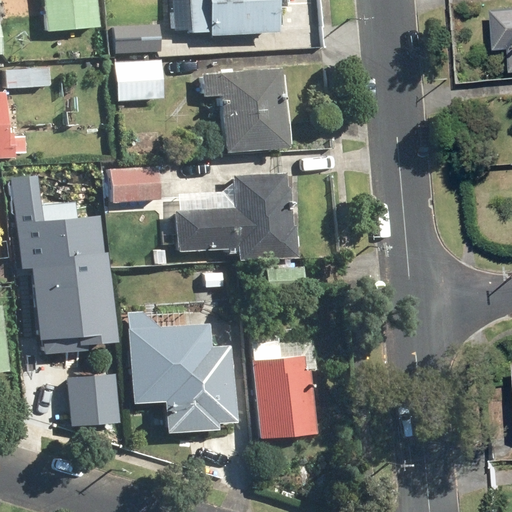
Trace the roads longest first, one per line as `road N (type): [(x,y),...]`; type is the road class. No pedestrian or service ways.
road 1 (residential): [(388,0),(413,302)]
road 2 (residential): [(413,302),(431,511)]
road 3 (residential): [(150,511),(0,464)]
